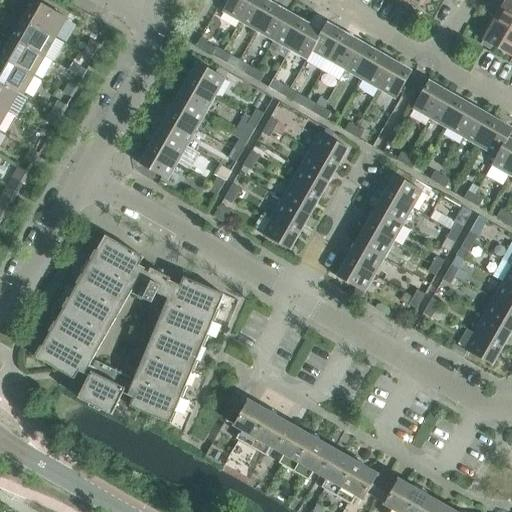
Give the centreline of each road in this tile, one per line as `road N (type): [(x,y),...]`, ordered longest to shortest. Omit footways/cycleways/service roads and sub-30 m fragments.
road 1 (residential): [(301,298),(83,170)]
road 2 (residential): [(511,404),(470,400),(301,298)]
road 3 (unclassified): [(83,170),(148,45),(140,18)]
road 4 (unclassified): [(0,308),(83,170)]
road 5 (residential): [(301,298),(378,158)]
road 6 (tertiary): [(120,511),(0,437)]
